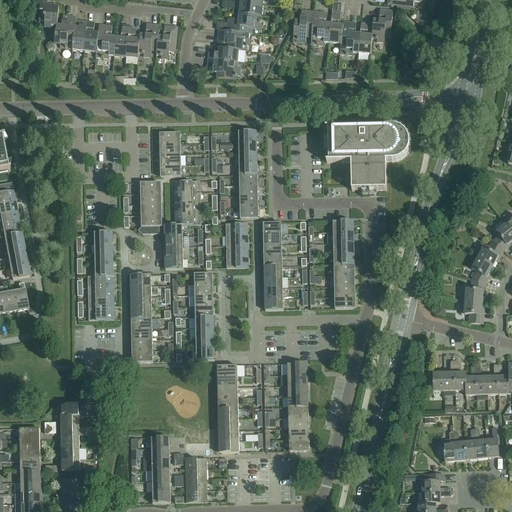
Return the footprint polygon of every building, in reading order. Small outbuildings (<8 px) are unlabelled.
[(51,27),(56,27),(56,26),(58,7),(50,7),(51,3),(54,3),(54,0),(40,0),(38,25),(44,26),(44,29),(51,29),(51,27)] [(413,2),(420,3),(420,0),(387,0),(387,6),(396,7),(396,9),(412,10),(413,2)] [(243,9),(242,15),(242,16),(258,17),(261,18),(263,6),(243,4),(221,1),(221,9),(238,10),(239,9),(243,9)] [(329,44),(340,45),(341,45),(343,26),(342,26),(336,26),(336,22),(338,22),(340,3),(333,2),(330,25),(331,25),(329,44)] [(382,17),(381,21),(373,21),(372,36),(371,40),(376,40),(376,43),(383,44),(384,37),(390,37),(393,12),(380,11),(379,17),(382,17)] [(313,18),(314,13),(301,12),(300,18),(303,18),(303,22),(294,21),(293,41),(298,41),(298,44),(305,45),(305,38),(311,38),(312,38),(313,18)] [(312,38),(311,38),(310,45),(323,47),(323,44),(329,44),(331,25),(330,25),(323,24),(323,20),(326,20),(326,14),(314,13),(313,18),(312,38)] [(242,16),(242,15),(238,15),(237,23),(234,23),(234,20),(228,19),(227,23),(216,22),(215,30),(219,31),(217,44),(223,44),(224,42),(228,42),(227,50),(238,52),(246,52),(247,47),(249,47),(251,40),(244,39),(244,34),(252,34),(253,29),(259,30),(260,22),(257,22),(258,17),(242,16)] [(64,23),(64,27),(56,26),(56,27),(54,46),(59,46),(59,49),(72,50),(74,32),(75,18),(62,16),(61,23),(64,23)] [(83,52),(86,23),(79,22),(78,28),(80,29),(80,33),(74,32),(72,50),(72,51),(83,52)] [(86,23),(83,52),(95,54),(97,35),(89,34),(89,30),(92,30),(93,24),(86,23)] [(341,45),(340,45),(339,56),(352,57),(353,54),(358,55),(360,35),(352,34),(353,30),(356,30),(356,24),(343,23),(342,26),(343,26),(341,45)] [(370,56),(371,40),(372,36),(365,36),(366,31),(368,32),(368,26),(361,25),(360,35),(358,55),(370,56)] [(113,57),(115,39),(107,38),(107,34),(110,34),(111,28),(98,26),(97,35),(95,54),(95,59),(108,60),(108,57),(113,57)] [(156,52),(157,38),(158,27),(145,26),(145,32),(148,33),(147,37),(139,36),(138,41),(138,54),(142,55),(142,58),(150,58),(150,52),(156,52)] [(125,58),(128,29),(121,28),(120,35),(122,35),(121,39),(115,39),(113,57),(125,58)] [(157,38),(156,52),(155,56),(160,57),(160,60),(167,60),(168,53),(174,54),(176,29),(163,28),(163,34),(165,34),(165,38),(157,38)] [(128,29),(125,58),(137,60),(138,54),(138,41),(132,40),(132,36),(134,36),(135,30),(128,29)] [(238,52),(227,50),(219,49),(218,56),(214,56),(215,54),(208,53),(207,60),(233,63),(237,63),(238,52)] [(269,65),(273,58),(261,57),(260,64),(269,65)] [(233,63),(207,60),(206,73),(212,74),(213,71),(217,71),(216,79),(235,81),(236,76),(238,76),(239,69),(232,69),(233,63)] [(403,132),(401,130),(400,129),(398,129),(396,128),(394,128),(326,129),(326,130),(328,130),(329,163),(327,163),(327,164),(351,163),(352,192),(387,192),(386,163),(394,163),(396,162),(398,161),(400,161),(401,160),(402,160),(403,159),(404,158),(405,156),(406,155),(407,154),(403,152),(403,138),(407,135),(406,134),(404,133),(403,132)] [(239,133),(239,145),(257,144),(256,133),(239,133)] [(0,170),(9,169),(9,168),(7,169),(1,136),(3,136),(3,135),(0,135),(0,170)] [(163,146),(180,146),(180,135),(162,135),(163,146)] [(257,144),(239,145),(239,155),(257,155),(257,144)] [(163,157),(181,157),(180,146),(163,146),(163,157)] [(239,166),(257,166),(257,155),(239,155),(239,166)] [(181,157),(163,157),(163,168),(181,168),(181,157)] [(257,166),(239,166),(240,177),(257,177),(257,166)] [(181,168),(163,168),(163,179),(181,179),(181,168)] [(257,177),(240,177),(240,188),(258,187),(257,177)] [(174,183),(175,195),(200,194),(200,183),(174,183)] [(141,196),(159,195),(158,184),(141,185),(141,196)] [(258,187),(240,188),(240,199),(258,198),(258,187)] [(0,194),(0,205),(16,203),(13,192),(0,194)] [(200,194),(175,195),(175,206),(200,205),(200,194)] [(141,207),(159,206),(159,195),(141,196),(141,207)] [(258,198),(240,199),(240,209),(258,209),(258,198)] [(16,203),(0,205),(0,216),(17,214),(16,203)] [(200,205),(175,206),(175,217),(201,216),(200,205)] [(141,217),(159,217),(159,206),(141,207),(141,217)] [(258,209),(240,209),(241,221),(258,220),(258,209)] [(17,214),(0,216),(0,227),(19,224),(17,214)] [(511,215),(503,222),(506,225),(511,233),(511,215)] [(175,217),(175,227),(175,228),(182,227),(182,228),(201,227),(201,216),(175,217)] [(159,217),(141,217),(142,228),(138,232),(142,236),(160,236),(159,217)] [(333,235),(351,234),(351,223),(333,223),(333,235)] [(4,238),(21,235),(19,224),(0,227),(0,239),(4,238)] [(264,236),(281,236),(281,224),(263,225),(264,236)] [(226,237),(248,237),(247,225),(226,226),(226,237)] [(511,242),(511,233),(506,225),(496,233),(499,237),(492,242),(503,252),(511,246),(510,244),(511,242)] [(164,227),(165,239),(182,238),(182,228),(182,227),(175,228),(175,227),(164,227)] [(94,235),(95,246),(113,245),(112,234),(94,235)] [(334,245),(351,245),(351,234),(333,235),(334,245)] [(6,249),(23,246),(21,235),(4,238),(6,249)] [(264,247),(282,247),(281,236),(264,236),(264,247)] [(248,237),(226,237),(226,248),(248,247),(248,237)] [(165,239),(165,249),(183,249),(182,238),(165,239)] [(483,249),(477,260),(493,268),(497,260),(499,261),(503,252),(492,242),(487,251),(483,249)] [(113,245),(95,246),(95,257),(113,256),(113,245)] [(334,256),(352,256),(351,245),(334,245),(334,256)] [(8,259),(25,256),(23,246),(6,249),(8,259)] [(248,247),(226,248),(227,259),(248,258),(248,247)] [(282,247),(264,247),(264,258),(282,257),(282,247)] [(165,260),(183,260),(183,249),(165,249),(165,260)] [(10,270),(27,267),(25,256),(8,259),(10,270)] [(95,267),(113,267),(113,256),(95,257),(95,267)] [(334,267),(352,267),(352,256),(334,256),(334,267)] [(282,257),(264,258),(264,269),(282,268),(282,257)] [(248,258),(227,259),(227,270),(248,269),(248,258)] [(183,260),(165,260),(165,271),(183,271),(183,260)] [(476,272),(471,281),(486,285),(490,277),(489,276),(493,268),(477,260),(472,270),(476,272)] [(27,267),(10,270),(12,281),(29,278),(27,267)] [(113,267),(95,267),(95,278),(113,278),(113,267)] [(334,278),(352,277),(352,267),(334,267),(334,278)] [(282,268),(264,269),(265,279),(282,279),(282,268)] [(195,287),(213,286),(212,275),(195,276),(195,287)] [(133,277),(133,288),(151,288),(151,277),(133,277)] [(335,289),(352,288),(352,277),(334,278),(335,289)] [(95,278),(88,278),(88,289),(114,289),(113,278),(95,278)] [(288,279),(282,279),(265,279),(265,290),(283,290),(289,290),(288,279)] [(485,295),(486,285),(471,281),(470,291),(463,290),(462,302),(482,304),(483,295),(485,295)] [(195,298),(213,297),(213,286),(195,287),(195,298)] [(151,288),(133,288),(133,299),(151,299),(151,288)] [(335,299),(353,299),(352,288),(335,289),(335,299)] [(114,289),(88,289),(88,300),(114,300),(114,289)] [(283,290),(265,290),(265,301),(283,301),(283,290)] [(14,295),(17,313),(28,311),(25,293),(14,295)] [(17,313),(14,295),(3,297),(6,315),(17,313)] [(195,308),(213,308),(213,297),(195,298),(195,308)] [(151,299),(133,299),(134,310),(152,309),(151,299)] [(353,310),(353,299),(335,299),(335,311),(353,310)] [(114,300),(88,300),(89,311),(114,310),(114,300)] [(283,301),(265,301),(265,312),(283,312),(283,301)] [(482,313),(482,304),(462,302),(461,315),(469,315),(468,324),(483,325),(484,313),(482,313)] [(213,308),(195,308),(196,319),(213,319),(213,308)] [(152,309),(134,310),(134,321),(152,320),(152,309)] [(114,310),(89,311),(89,322),(115,322),(114,310)] [(213,319),(196,319),(196,330),(214,330),(213,319)] [(152,320),(134,321),(134,331),(152,331),(152,320)] [(3,335),(10,334),(8,324),(1,325),(3,335)] [(196,341),(214,340),(214,330),(196,330),(196,341)] [(152,331),(134,331),(134,342),(152,342),(152,331)] [(196,352),(214,351),(214,340),(196,341),(196,352)] [(152,342),(134,342),(135,353),(153,353),(152,342)] [(214,351),(196,352),(197,363),(214,362),(214,351)] [(153,353),(135,353),(135,364),(153,364),(153,353)] [(444,393),(455,392),(455,362),(452,362),(450,365),(450,375),(444,375),(444,393)] [(455,392),(465,392),(466,392),(466,379),(466,374),(459,374),(459,364),(457,362),(455,362),(455,392)] [(287,377),(305,376),(305,365),(287,365),(287,377)] [(494,378),(487,378),(488,396),(499,396),(498,366),(495,366),(493,368),(494,378)] [(500,366),(498,366),(499,396),(510,396),(510,391),(509,391),(509,377),(502,378),(502,368),(500,366)] [(219,367),(219,378),(237,378),(237,367),(219,367)] [(466,397),(477,397),(477,367),(474,367),(472,368),(472,379),(466,379),(466,392),(465,392),(466,397)] [(479,367),(477,367),(477,397),(488,396),(487,378),(481,378),(480,368),(479,367)] [(433,393),(444,393),(444,375),(433,375),(432,373),(429,373),(429,381),(433,381),(433,393)] [(287,387),(305,387),(305,376),(287,377),(287,387)] [(237,378),(219,378),(219,389),(237,388),(237,378)] [(288,398),(305,398),(305,387),(287,387),(288,398)] [(237,388),(219,389),(220,400),(238,399),(237,388)] [(288,409),(306,408),(305,398),(288,398),(288,409)] [(238,399),(220,400),(220,411),(238,410),(238,399)] [(61,418),(79,418),(82,418),(82,406),(61,407),(61,418)] [(288,420),(306,419),(306,408),(288,409),(288,420)] [(238,410),(220,411),(220,422),(238,421),(238,410)] [(61,429),(79,429),(79,418),(61,418),(61,429)] [(288,431),(306,430),(306,419),(288,420),(288,431)] [(238,421),(220,422),(220,432),(238,432),(238,421)] [(61,440),(79,439),(79,429),(61,429),(61,440)] [(486,442),(488,460),(499,459),(498,441),(497,441),(496,429),(493,429),(492,431),(493,441),(486,442)] [(20,441),(38,441),(37,430),(19,430),(20,441)] [(289,441),(307,441),(306,430),(288,431),(289,441)] [(465,444),(467,462),(477,461),(475,431),(472,431),(470,433),(471,443),(465,444)] [(488,460),(486,442),(480,442),(479,432),(477,431),(475,431),(477,461),(488,460)] [(238,432),(220,432),(221,443),(239,443),(238,432)] [(456,463),(453,433),(450,433),(449,435),(450,445),(443,446),(445,464),(456,463)] [(467,462),(465,444),(458,445),(457,434),(455,433),(453,433),(456,463),(467,462)] [(201,435),(182,434),(182,451),(200,452),(201,435)] [(62,451),(79,450),(79,439),(61,440),(62,451)] [(151,450),(169,450),(169,439),(151,439),(151,450)] [(20,452),(38,451),(38,441),(20,441),(20,452)] [(307,452),(307,441),(289,441),(289,453),(307,452)] [(239,443),(221,443),(221,454),(239,454),(239,443)] [(62,462),(80,461),(79,450),(62,451),(62,462)] [(169,461),(169,450),(151,450),(151,461),(169,461)] [(20,463),(38,462),(38,451),(20,452),(20,463)] [(185,460),(185,471),(207,471),(206,459),(185,460)] [(80,472),(80,461),(62,462),(62,473),(80,472)] [(169,461),(151,461),(151,472),(169,472),(169,461)] [(20,474),(38,473),(38,462),(20,463),(20,474)] [(277,474),(285,474),(285,466),(277,465),(277,474)] [(207,471),(185,471),(185,482),(207,481),(207,471)] [(169,472),(151,472),(152,483),(170,483),(169,472)] [(21,484),(38,484),(38,473),(20,474),(21,484)] [(422,494),(452,493),(452,491),(451,489),(440,489),(440,483),(444,483),(444,476),(428,476),(428,483),(422,483),(422,494)] [(186,493),(207,492),(207,481),(185,482),(186,493)] [(152,494),(170,493),(170,483),(152,483),(152,494)] [(21,495),(39,495),(38,484),(21,484),(21,495)] [(186,493),(186,504),(207,503),(207,492),(186,493)] [(152,494),(152,505),(170,505),(170,493),(152,494)] [(452,493),(422,494),(422,504),(422,505),(435,505),(436,505),(440,505),(440,498),(450,498),(452,497),(452,493)] [(21,495),(21,506),(39,506),(39,495),(21,495)]
